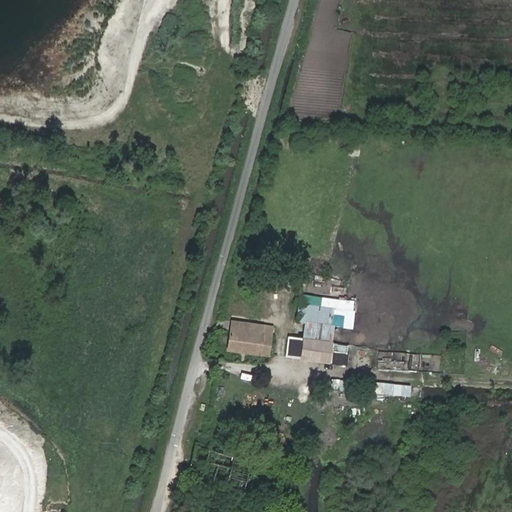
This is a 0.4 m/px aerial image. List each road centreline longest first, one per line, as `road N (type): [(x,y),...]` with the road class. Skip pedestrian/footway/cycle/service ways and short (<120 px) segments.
road 1 (unclassified): [(294,0),(152,511)]
road 2 (track): [(156,0),(103,95),(67,114),(0,103)]
